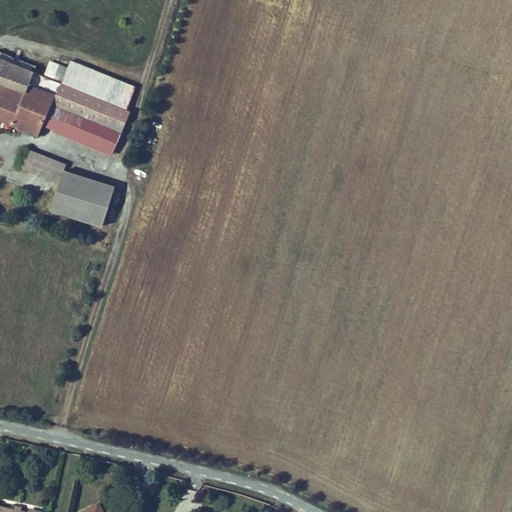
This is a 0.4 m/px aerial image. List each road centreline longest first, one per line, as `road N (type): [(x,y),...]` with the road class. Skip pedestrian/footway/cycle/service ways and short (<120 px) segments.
road 1 (track): [(53,438),(171,0)]
road 2 (residential): [(0,426),(257,486),(314,511)]
road 3 (track): [(146,77),(75,54),(0,43)]
road 4 (track): [(0,138),(122,169)]
